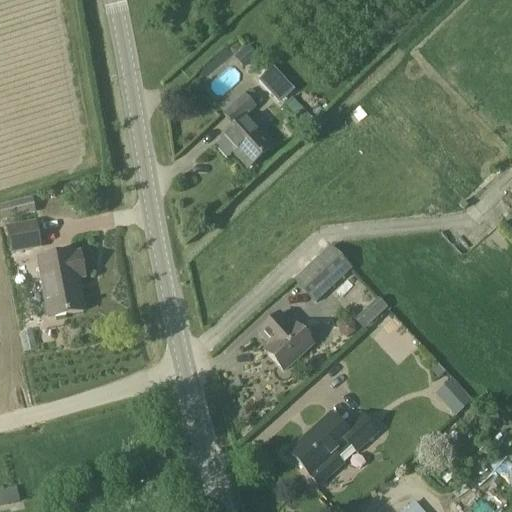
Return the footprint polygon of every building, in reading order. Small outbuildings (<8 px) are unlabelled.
[(258,82),(271,96),(285,83),(272,69),(258,82)] [(256,109),(244,96),(223,117),(232,129),(221,139),(249,169),(273,147),(246,118),(256,109)] [(0,222),(16,219),(12,204),(0,207),(0,222)] [(40,247),(34,220),(3,226),(8,253),(40,247)] [(351,270),(342,260),(330,247),(294,281),(315,303),(351,270)] [(83,313),(78,283),(84,282),(79,254),(73,256),(73,255),(36,262),(47,320),(83,313)] [(377,299),(354,320),(363,330),(386,309),(377,299)] [(312,345),(307,339),(310,336),(301,326),(297,329),(293,325),(291,328),(278,314),(258,333),(268,344),(262,350),(282,372),(312,345)] [(454,416),(470,402),(450,380),(434,395),(454,416)] [(312,477),(320,487),(338,471),(344,465),(343,464),(353,455),(354,456),(378,435),(359,414),(342,430),(329,416),(289,453),(312,477)]
